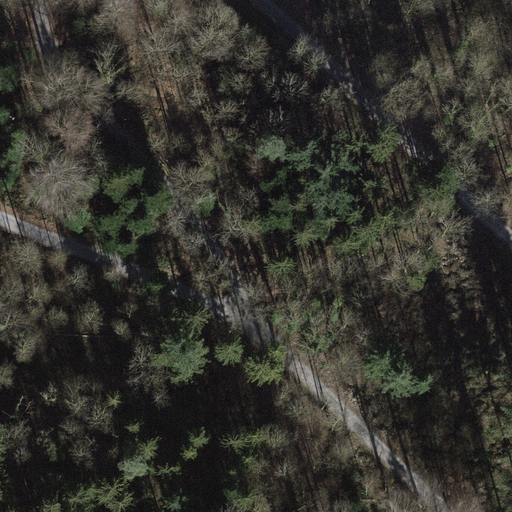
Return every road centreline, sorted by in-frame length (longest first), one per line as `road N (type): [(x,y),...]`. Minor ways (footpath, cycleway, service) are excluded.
road 1 (track): [(0,212),(250,315),(456,511)]
road 2 (track): [(250,315),(207,233),(59,66),(40,0)]
road 3 (track): [(511,222),(269,0)]
